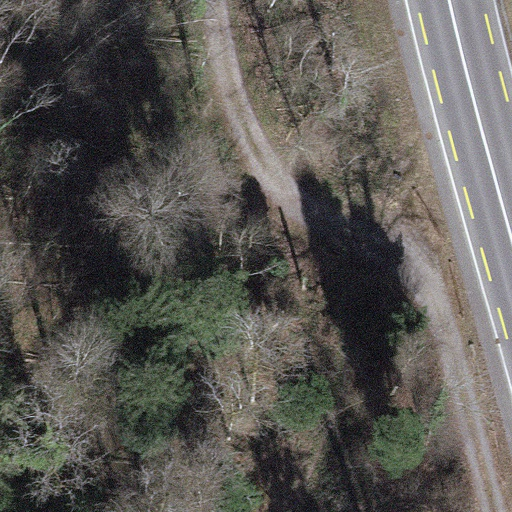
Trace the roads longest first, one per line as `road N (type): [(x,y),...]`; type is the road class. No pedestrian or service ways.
road 1 (track): [(394,250),(335,231),(294,195),(268,124),(244,0)]
road 2 (track): [(495,511),(427,286),(394,250)]
road 3 (primary): [(511,236),(450,0)]
